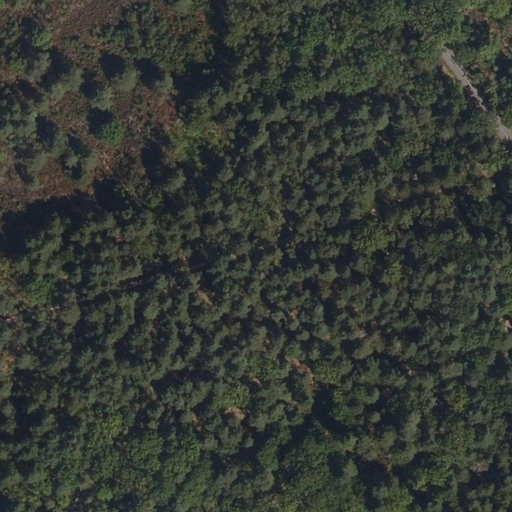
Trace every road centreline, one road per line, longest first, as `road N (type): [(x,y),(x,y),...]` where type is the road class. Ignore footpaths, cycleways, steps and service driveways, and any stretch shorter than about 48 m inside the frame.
road 1 (track): [(0,325),(501,177)]
road 2 (secondary): [(408,0),(511,144)]
